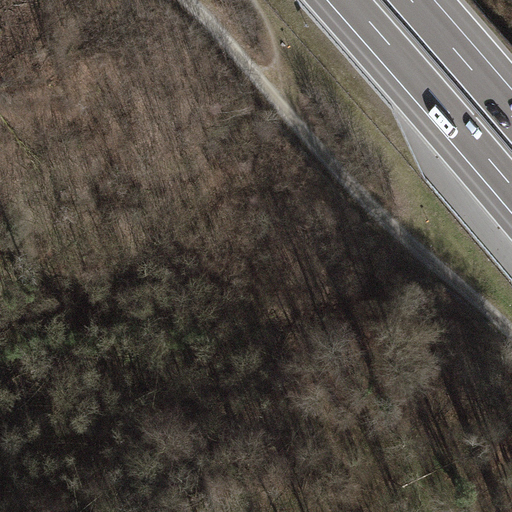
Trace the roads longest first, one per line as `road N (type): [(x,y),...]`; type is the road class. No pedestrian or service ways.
road 1 (track): [(185,0),(358,193),(511,334)]
road 2 (motorway): [(339,0),(511,198)]
road 3 (motorway): [(511,102),(422,0)]
